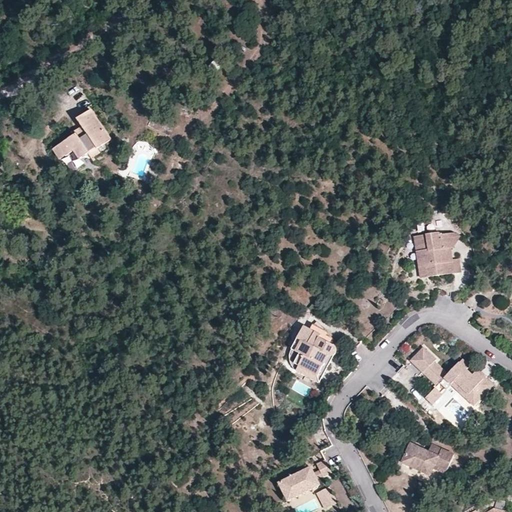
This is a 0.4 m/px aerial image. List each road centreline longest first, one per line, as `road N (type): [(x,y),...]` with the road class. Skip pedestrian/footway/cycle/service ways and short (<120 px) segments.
road 1 (residential): [(511,362),(432,314),(344,393),(335,406),(337,430)]
road 2 (residential): [(0,98),(140,0)]
